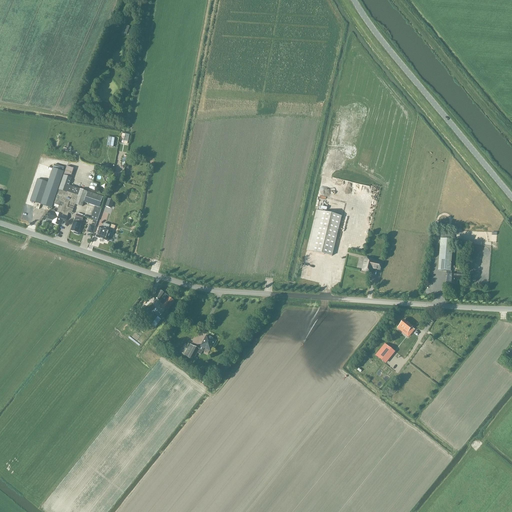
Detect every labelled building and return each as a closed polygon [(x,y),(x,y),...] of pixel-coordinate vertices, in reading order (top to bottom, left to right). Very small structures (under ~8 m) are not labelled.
[(50,212),(48,219),(52,221),(52,223),(59,226),(59,223),(62,224),(63,221),(65,222),(69,211),(66,210),(67,208),(73,210),(74,205),(75,205),(81,189),(69,186),(75,170),(66,167),(62,181),(54,204),(59,206),(56,214),(55,213),(55,212),(55,211),(54,210),(53,210),(52,210),(51,211),(51,212),(50,212)] [(30,201),(51,209),(64,173),(53,169),(48,183),(38,179),(30,201)] [(81,189),(75,205),(82,207),(84,203),(95,207),(94,207),(94,210),(100,212),(101,209),(101,208),(100,207),(103,197),(81,189)] [(97,221),(100,212),(94,210),(90,219),(93,220),(97,221)] [(324,254),(332,256),(341,216),(316,211),(307,250),(324,254)] [(71,231),(74,232),(74,233),(74,234),(78,235),(79,235),(81,229),(80,229),(81,225),(79,225),(81,221),(82,222),(84,217),(77,215),(74,221),(71,231)] [(90,225),(87,232),(92,233),(95,226),(97,221),(93,220),(93,222),(95,223),(94,226),(90,225)] [(96,238),(100,240),(100,241),(102,242),(103,241),(107,242),(111,232),(108,231),(110,226),(104,224),(102,229),(99,228),(96,238)] [(452,270),(451,270),(453,241),(441,240),(438,271),(447,272),(447,274),(447,284),(456,285),(457,280),(463,281),(463,276),(462,275),(462,273),(457,272),(457,276),(451,275),(452,270)] [(374,261),(365,259),(362,271),(371,273),(372,268),(379,270),(381,263),(374,261)] [(162,305),(168,297),(160,291),(155,297),(160,301),(160,303),(162,305)] [(161,306),(167,311),(174,301),(168,297),(162,305),(161,306)] [(152,312),(146,319),(155,327),(161,319),(152,312)] [(404,320),(399,326),(406,331),(403,336),(408,340),(408,339),(411,335),(408,332),(413,327),(409,324),(404,320)] [(200,346),(211,351),(216,340),(206,335),(200,346)] [(184,355),(193,360),(199,349),(190,344),(184,355)] [(385,344),(375,356),(387,365),(396,353),(385,344)] [(410,386),(410,385),(410,383),(409,382),(408,381),(406,380),(405,379),(404,379),(403,379),(401,379),(400,380),(399,381),(398,382),(397,383),(397,384),(396,386),(396,387),(397,388),(397,390),(398,391),(399,392),(401,392),(402,393),(403,393),(405,393),(406,393),(407,392),(408,391),(409,390),(410,389),(410,388),(410,386)]
